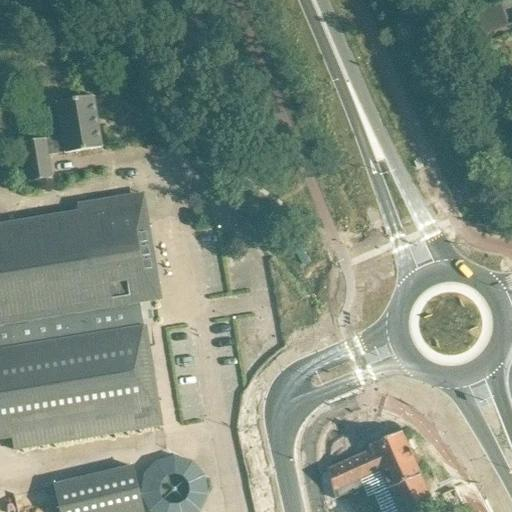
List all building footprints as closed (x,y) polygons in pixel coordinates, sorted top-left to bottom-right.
[(473,12),(483,36),(508,27),(498,2),(475,11),(473,12)] [(64,154),(77,152),(102,148),(93,96),(55,103),(61,137),(45,140),(45,139),(21,143),(28,183),(52,179),(48,156),(64,154)] [(0,351),(11,350),(89,336),(140,328),(136,304),(151,302),(152,302),(149,288),(139,227),(135,203),(78,212),(0,225),(0,351)] [(146,327),(140,328),(89,336),(11,350),(0,351),(0,440),(12,438),(14,451),(162,426),(146,327)] [(372,451),(329,469),(336,499),(362,488),(367,498),(373,495),(380,511),(425,511),(411,480),(419,476),(419,478),(420,477),(401,432),(369,446),(372,451)] [(54,486),(60,511),(142,511),(132,467),(54,486)]
